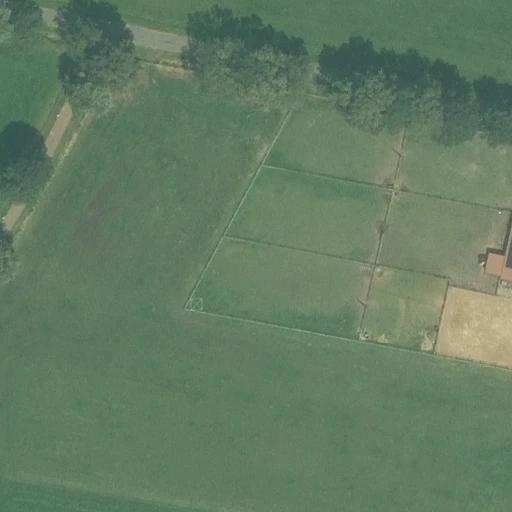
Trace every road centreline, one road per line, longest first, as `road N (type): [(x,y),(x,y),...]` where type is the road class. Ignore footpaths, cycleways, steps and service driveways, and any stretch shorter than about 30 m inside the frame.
road 1 (unclassified): [(511,116),(0,8)]
road 2 (unknown): [(0,225),(121,34)]
